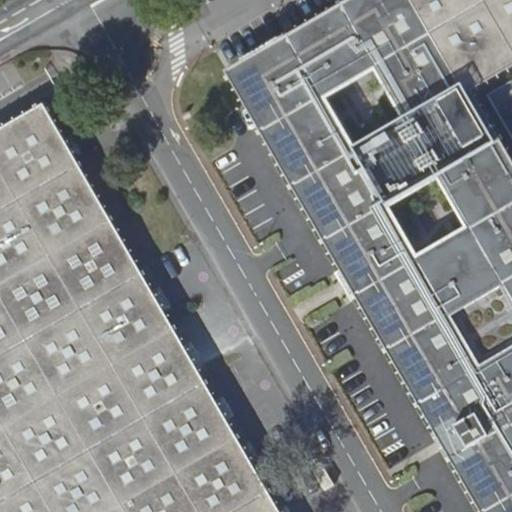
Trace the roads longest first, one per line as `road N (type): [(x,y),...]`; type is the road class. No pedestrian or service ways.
road 1 (unclassified): [(381,511),(104,28)]
road 2 (unclassified): [(104,28),(195,34),(254,0)]
